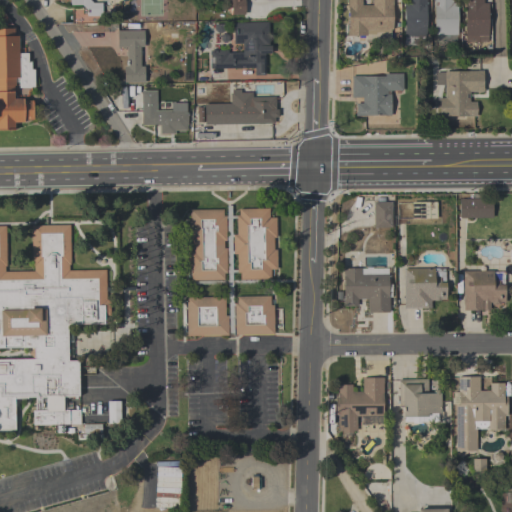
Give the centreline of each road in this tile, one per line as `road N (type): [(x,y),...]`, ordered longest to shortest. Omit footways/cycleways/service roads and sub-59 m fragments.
road 1 (tertiary): [(321,0),(307,511)]
road 2 (residential): [(30,0),(143,171)]
road 3 (residential): [(312,342),(511,343)]
road 4 (secondary): [(0,173),(196,169)]
road 5 (secondary): [(196,169),(317,167)]
